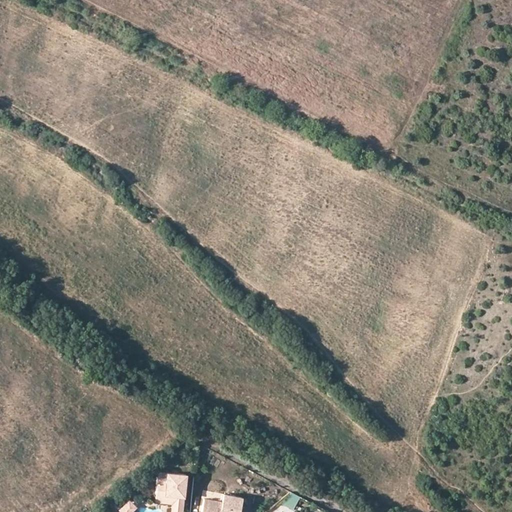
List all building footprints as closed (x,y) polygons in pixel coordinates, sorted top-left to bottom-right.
[(181,511),(186,473),(167,471),(166,476),(158,476),(156,494),(173,495),(172,503),(171,511),(181,511)] [(285,502),(294,506),(298,495),(289,491),(285,502)] [(238,511),(242,497),(223,493),(221,501),(204,498),(200,511),(238,511)] [(173,495),(156,494),(155,501),(172,503),(173,495)] [(131,511),(135,508),(128,502),(119,511),(120,511),(131,511)]
